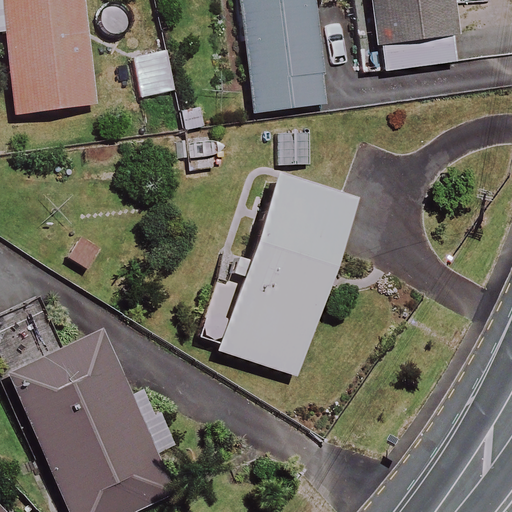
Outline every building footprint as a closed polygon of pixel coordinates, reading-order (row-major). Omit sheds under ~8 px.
[(92,107),(78,0),(0,0),(0,37),(10,117),(92,107)] [(306,0),(232,0),(248,115),(320,106),(306,0)] [(446,0),(356,0),(367,75),(454,63),(446,0)] [(170,93),(159,50),(127,59),(139,102),(170,93)] [(307,134),(275,134),(275,168),(307,169),(307,134)] [(199,313),(191,339),(208,345),(206,353),(289,379),(346,199),(247,168),(208,291),(228,297),(220,320),(199,313)] [(121,404),(89,334),(0,375),(0,377),(62,511),(131,511),(162,498),(144,461),(164,451),(139,396),(121,404)]
